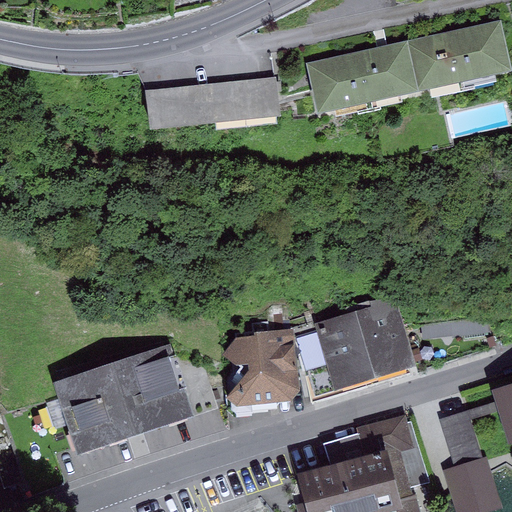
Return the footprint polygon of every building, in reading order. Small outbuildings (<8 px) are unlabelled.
[(511,71),(502,24),(408,44),(420,97),(511,77),(511,71)] [(408,44),(306,66),(318,120),(420,97),(408,44)] [(277,80),(146,95),(151,139),(283,124),(277,80)] [(392,311),(322,331),(340,391),(409,371),(392,311)] [(299,330),(236,340),(247,410),(310,400),(299,330)] [(165,357),(63,390),(84,454),(186,421),(165,357)] [(511,394),(499,398),(511,440),(511,394)] [(368,466),(303,483),(310,511),(401,511),(387,456),(409,450),(403,428),(361,439),(368,466)] [(483,465),(449,475),(459,511),(488,511),(496,510),(483,465)]
